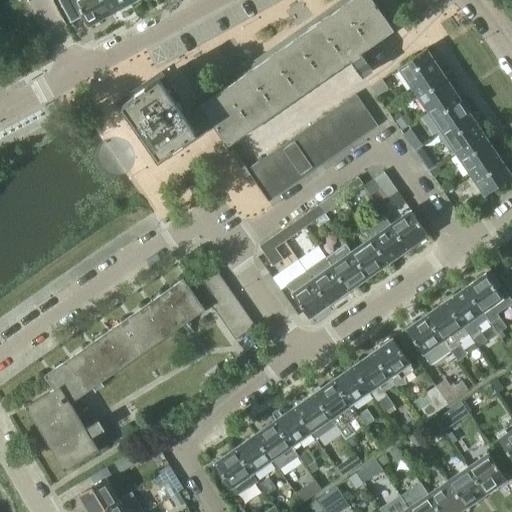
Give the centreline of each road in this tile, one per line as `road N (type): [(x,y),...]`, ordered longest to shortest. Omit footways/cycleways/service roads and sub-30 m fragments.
road 1 (residential): [(233,243),(382,142),(458,249)]
road 2 (residential): [(0,358),(216,219),(233,243)]
road 3 (residential): [(217,511),(177,447),(301,349)]
road 4 (residential): [(301,349),(458,249)]
road 5 (residential): [(219,0),(79,73)]
road 6 (residential): [(301,349),(233,243)]
